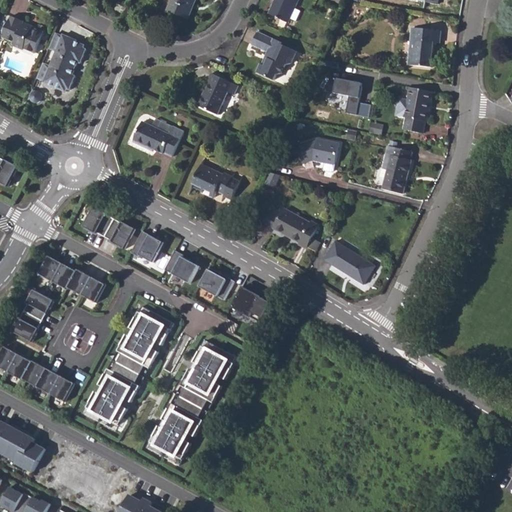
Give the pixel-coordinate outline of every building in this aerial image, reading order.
[(188,19),(195,2),(196,2),(196,0),(172,0),(167,11),(188,19)] [(290,19),(295,9),(299,0),(275,0),(269,14),(288,23),(290,19)] [(188,19),(189,20),(196,2),(195,2),(188,19)] [(117,4),(115,11),(124,14),(126,9),(121,6),(117,4)] [(290,19),(296,22),(301,12),(295,9),(290,19)] [(24,23),(25,21),(13,16),(4,37),(15,42),(13,46),(24,50),(25,48),(36,53),(45,33),(33,28),(33,29),(23,25),(24,23)] [(409,65),(432,68),(435,43),(441,44),(442,32),(413,29),(409,65)] [(263,65),(262,64),(258,73),(275,80),(277,75),(283,74),(287,65),(292,65),(297,55),(298,52),(282,45),(283,43),(259,32),(252,45),(268,53),(271,54),(265,66),(263,65)] [(44,82),(57,88),(57,87),(66,90),(67,87),(70,88),(75,75),(73,74),(78,62),(81,63),(87,49),(84,48),(85,46),(76,42),(77,41),(64,36),(63,37),(56,34),(50,49),(57,52),(44,82)] [(263,65),(265,66),(271,54),(268,53),(263,65)] [(204,98),(199,106),(218,115),(229,92),(235,95),(239,87),(212,74),(208,82),(209,83),(210,84),(204,98)] [(365,84),(333,77),(324,92),(351,97),(347,113),(358,116),(365,84)] [(202,97),(204,98),(210,84),(209,83),(202,97)] [(405,130),(423,134),(426,121),(427,121),(433,93),(412,88),(406,117),(407,117),(405,130)] [(292,100),(301,104),(304,97),(295,93),(292,100)] [(289,105),(299,110),(301,104),(292,100),(289,105)] [(154,127),(170,134),(174,126),(157,119),(154,127)] [(146,149),(147,147),(155,151),(163,154),(164,153),(173,157),(185,131),(174,126),(170,134),(154,127),(143,122),(133,143),(146,149)] [(341,143),(319,139),(301,145),(299,149),(304,165),(314,162),(334,166),(337,164),(341,143)] [(389,146),(383,169),(382,168),(380,177),(386,179),(383,189),(404,194),(413,161),(412,161),(414,152),(389,146)] [(11,164),(0,158),(0,181),(2,183),(1,184),(10,188),(21,168),(12,163),(11,164)] [(193,184),(203,188),(202,192),(214,198),(218,191),(225,194),(224,196),(232,200),(240,182),(232,178),(233,176),(225,173),(224,175),(202,165),(193,184)] [(192,187),(202,192),(203,188),(193,184),(192,187)] [(106,213),(97,208),(86,228),(95,233),(96,232),(107,238),(117,220),(105,214),(106,213)] [(275,229),(283,214),(277,210),(268,225),(275,229)] [(275,229),(301,244),(300,245),(307,249),(319,226),(313,222),(311,224),(286,210),(283,214),(275,229)] [(129,226),(117,220),(107,238),(119,245),(118,246),(127,250),(138,230),(129,225),(129,226)] [(146,233),(134,254),(141,258),(142,257),(155,264),(166,244),(146,233)] [(325,261),(365,285),(376,267),(337,243),(325,261)] [(179,251),(168,271),(193,284),(202,267),(185,258),(187,256),(179,251)] [(57,260),(51,257),(41,276),(70,291),(70,289),(99,304),(108,286),(103,283),(102,284),(85,275),(86,274),(80,271),(79,273),(74,270),(73,271),(56,261),(57,260)] [(57,260),(56,261),(73,271),(74,270),(57,260)] [(202,288),(228,301),(238,282),(231,278),(230,280),(224,277),(225,275),(213,269),(202,288)] [(86,274),(85,275),(102,284),(103,283),(86,274)] [(246,287),(235,308),(264,324),(274,304),(265,298),(260,296),(260,295),(246,287)] [(57,302),(36,292),(32,300),(33,301),(20,325),(19,324),(14,333),(34,344),(39,335),(38,335),(51,311),(52,311),(57,302)] [(178,325),(145,308),(133,330),(139,333),(135,339),(130,336),(121,353),(125,355),(115,373),(111,371),(102,387),(108,390),(104,397),(98,394),(87,416),(119,434),(143,388),(139,386),(149,368),(153,370),(178,325)] [(242,360),(209,342),(185,388),(189,390),(179,408),(175,405),(151,451),(183,468),(195,446),(189,443),(193,436),(199,440),(208,423),(203,420),(213,403),(217,405),(226,388),(221,386),(224,379),(230,382),(242,360)] [(12,351),(6,349),(0,360),(0,369),(25,383),(26,382),(68,404),(78,386),(72,383),(72,384),(54,375),(55,374),(50,371),(49,372),(40,367),(41,366),(36,363),(35,364),(29,360),(28,362),(11,353),(12,351)] [(12,351),(11,353),(28,362),(29,360),(12,351)] [(125,355),(121,353),(111,371),(115,373),(125,355)] [(153,370),(149,368),(139,386),(143,388),(153,370)] [(55,374),(54,375),(72,384),(72,383),(55,374)] [(185,388),(175,405),(179,408),(189,390),(185,388)] [(213,403),(203,420),(208,423),(217,405),(213,403)] [(0,454),(18,464),(17,466),(34,475),(46,452),(34,445),(35,442),(3,425),(2,428),(0,427),(0,454)] [(27,511),(34,500),(25,495),(24,497),(11,490),(1,507),(9,511),(27,511)] [(158,511),(151,508),(153,505),(144,500),(143,504),(130,497),(122,511),(158,511)] [(48,511),(51,507),(43,502),(43,504),(35,500),(34,500),(27,511),(48,511)]
